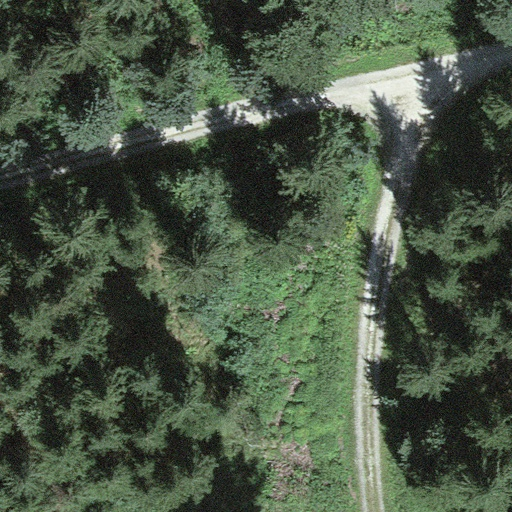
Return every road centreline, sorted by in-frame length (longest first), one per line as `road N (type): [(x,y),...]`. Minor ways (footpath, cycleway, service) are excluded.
road 1 (track): [(511,60),(407,78),(0,183)]
road 2 (track): [(407,78),(362,435),(380,511)]
